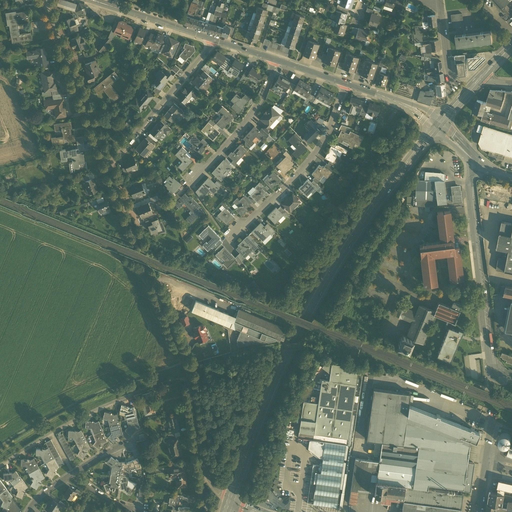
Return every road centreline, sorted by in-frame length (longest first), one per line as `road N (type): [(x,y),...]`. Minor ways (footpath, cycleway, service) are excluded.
road 1 (secondary): [(229,500),(313,305),(437,125)]
road 2 (residential): [(154,284),(190,376),(206,474),(229,500)]
road 3 (residential): [(476,160),(467,192),(490,371)]
road 4 (residential): [(346,83),(304,166),(235,233)]
road 5 (residential): [(109,165),(44,0)]
road 6 (track): [(154,284),(106,253),(0,209)]
road 7 (residential): [(109,165),(213,39)]
road 8 (residential): [(276,59),(241,128),(194,177)]
road 9 (tertiary): [(213,39),(92,0)]
road 10 (unknown): [(411,291),(410,259),(431,217),(469,208)]
